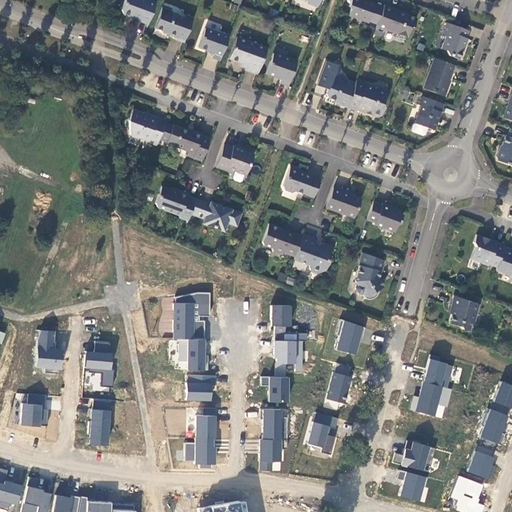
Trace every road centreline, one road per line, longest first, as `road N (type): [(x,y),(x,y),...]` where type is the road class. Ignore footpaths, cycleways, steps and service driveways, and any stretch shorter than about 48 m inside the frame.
road 1 (residential): [(355,498),(431,231)]
road 2 (residential): [(226,88),(0,6)]
road 3 (residential): [(237,292),(237,485)]
road 4 (residential): [(237,485),(142,481),(61,462)]
road 5 (residential): [(73,332),(61,462)]
